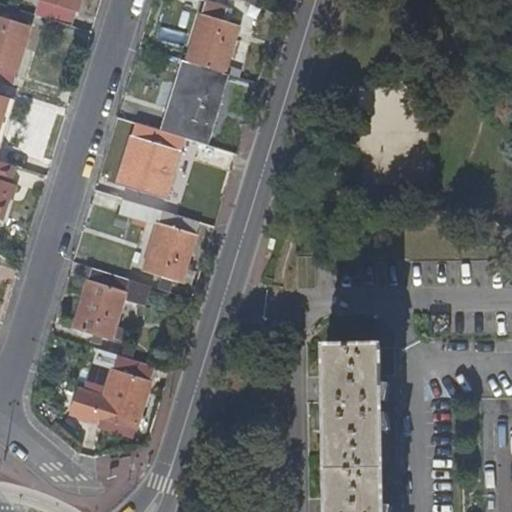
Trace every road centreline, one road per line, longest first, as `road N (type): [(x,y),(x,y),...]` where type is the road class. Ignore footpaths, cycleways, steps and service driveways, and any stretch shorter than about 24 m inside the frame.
road 1 (tertiary): [(166,484),(315,0)]
road 2 (residential): [(0,403),(125,0)]
